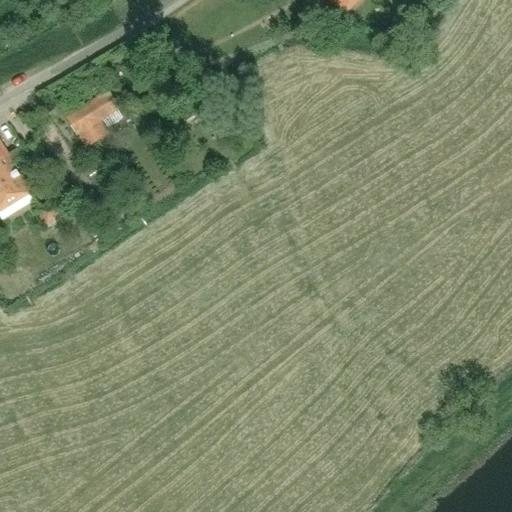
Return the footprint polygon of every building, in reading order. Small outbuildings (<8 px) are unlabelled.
[(358,0),(301,0),(305,3),(308,0),(331,0),(345,13),(358,0)] [(391,0),(410,17),(426,0),(391,0)] [(108,134),(100,121),(119,109),(115,102),(116,101),(114,98),(113,99),(109,92),(67,118),(79,138),(81,137),(87,147),(108,134)] [(0,211),(30,193),(12,164),(29,154),(23,145),(7,155),(0,143),(0,211)] [(92,191),(80,198),(90,216),(102,209),(92,191)] [(61,194),(52,201),(33,214),(36,218),(39,216),(47,227),(62,216),(71,210),(61,194)]
